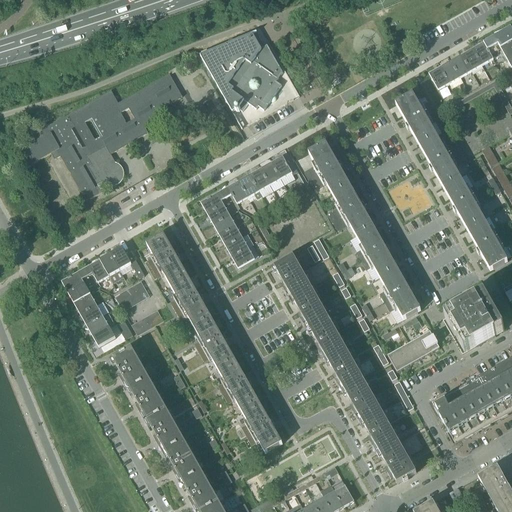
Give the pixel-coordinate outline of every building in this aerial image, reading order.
[(511,31),(511,29),(484,45),(486,48),(486,49),(488,52),(488,51),(490,54),(489,54),(490,55),(495,53),(493,49),(493,48),(498,46),(500,48),(501,50),(504,48),(511,43),(511,31)] [(223,48),(200,58),(206,68),(228,106),(230,105),(236,108),(234,110),(235,112),(237,114),(239,113),(240,112),(242,113),(248,105),(256,111),(258,108),(264,112),(270,103),(271,103),(272,103),(273,103),(274,103),(275,103),(275,102),(276,101),(276,100),(276,99),(276,98),(275,97),(281,87),(276,83),(278,80),(283,74),(267,48),(266,47),(264,48),(259,39),(259,38),(256,35),(245,39),(223,48)] [(511,43),(504,48),(501,50),(507,60),(511,57),(511,43)] [(477,48),(472,51),(481,68),(493,61),(490,55),(489,54),(490,54),(488,51),(488,52),(486,49),(486,48),(484,45),(477,48)] [(472,51),(461,57),(471,74),(481,68),(472,51)] [(461,57),(451,63),(460,80),(471,74),(461,57)] [(451,63),(440,69),(449,86),(460,80),(451,63)] [(440,69),(429,76),(438,92),(449,86),(440,69)] [(111,93),(32,137),(36,143),(24,150),(33,165),(60,150),(62,154),(59,155),(83,197),(87,195),(90,201),(106,192),(105,189),(109,187),(111,188),(114,187),(116,187),(119,185),(120,184),(122,182),(123,180),(123,178),(124,176),(123,173),(122,171),(121,169),(119,167),(117,165),(115,164),(110,156),(148,134),(145,128),(163,117),(160,111),(182,98),(170,76),(118,105),(113,96),(111,93)] [(474,100),(494,89),(494,88),(498,86),(496,82),(472,96),(474,100)] [(396,106),(432,171),(490,273),(493,271),(504,265),(507,263),(413,96),(410,98),(398,104),(398,105),(396,106)] [(466,104),(474,100),(472,96),(464,100),(466,104)] [(458,109),(466,104),(464,100),(456,105),(458,109)] [(430,103),(422,107),(432,125),(440,121),(430,103)] [(450,113),(458,109),(456,105),(448,109),(447,109),(450,113)] [(453,144),(445,148),(456,166),(464,162),(457,151),(453,144)] [(316,167),(304,174),(314,192),(326,185),(339,209),(327,215),(338,233),(349,227),(363,251),(356,255),(366,273),(373,268),(386,292),(379,296),(389,314),(397,310),(398,312),(400,317),(403,315),(406,321),(418,314),(414,308),(417,307),(329,151),(326,153),(323,147),(312,154),(315,159),(312,161),(316,167)] [(282,159),(271,165),(281,181),(292,175),(282,159)] [(271,165),(260,171),(270,187),(281,181),(271,165)] [(260,171),(250,177),(259,194),(270,187),(260,171)] [(250,177),(239,183),(248,200),(254,197),(257,202),(262,199),(259,194),(250,177)] [(491,179),(487,181),(491,189),(496,186),(491,179)] [(239,183),(228,190),(230,194),(232,197),(231,197),(233,200),(234,201),(237,206),(248,200),(239,183)] [(496,186),(491,189),(495,196),(500,194),(496,186)] [(474,188),(469,190),(480,208),(484,206),(474,188)] [(201,205),(207,216),(224,207),(221,203),(231,197),(232,197),(230,194),(228,190),(201,205)] [(301,193),(294,197),(296,201),(304,196),(301,192),(301,193)] [(294,197),(286,201),(288,205),(296,201),(294,197)] [(286,201),(278,206),(280,210),(288,205),(286,201)] [(278,206),(270,210),(272,214),(280,210),(278,206)] [(207,216),(213,227),(230,218),(224,207),(207,216)] [(270,210),(262,215),(264,219),(272,214),(270,210)] [(256,224),(260,221),(264,219),(262,215),(254,220),(256,224)] [(213,227),(219,238),(236,229),(230,218),(213,227)] [(256,224),(260,230),(264,228),(260,221),(256,224)] [(260,230),(264,237),(268,235),(264,228),(260,230)] [(219,238),(225,249),(242,239),(236,229),(219,238)] [(497,229),(493,231),(503,249),(507,247),(497,229)] [(264,237),(268,244),(272,242),(268,235),(264,237)] [(154,260),(144,266),(153,283),(164,277),(176,299),(177,300),(177,301),(167,307),(177,324),(187,319),(201,343),(194,347),(204,364),(211,360),(225,385),(218,389),(228,406),(235,402),(248,426),(241,430),(251,448),(258,444),(265,456),(268,454),(279,448),(282,446),(272,428),(259,405),(256,399),(212,321),(167,243),(164,238),(161,239),(155,242),(150,245),(150,246),(147,247),(154,260)] [(225,249),(232,260),(248,250),(242,239),(225,249)] [(272,242),(268,244),(272,251),(271,252),(276,249),(272,242)] [(122,250),(111,256),(120,272),(131,266),(133,271),(139,281),(144,278),(139,268),(130,253),(125,256),(122,250)] [(248,250),(232,260),(238,271),(254,261),(248,250)] [(111,256),(99,262),(109,279),(120,272),(111,256)] [(358,417),(369,437),(367,438),(373,449),(375,448),(383,460),(386,467),(384,468),(391,480),(393,479),(397,486),(416,475),(408,462),(369,392),(366,387),(294,258),(275,269),(274,269),(282,283),(280,284),(286,295),(288,294),(299,313),(297,314),(303,326),(305,325),(316,344),(315,345),(321,357),(323,356),(334,375),(332,376),(338,388),(340,386),(351,406),(349,407),(356,418),(358,417)] [(99,262),(89,268),(91,273),(92,275),(92,276),(93,279),(94,278),(95,280),(98,285),(109,279),(99,262)] [(338,267),(342,275),(346,272),(342,265),(338,267)] [(89,268),(62,284),(68,295),(84,286),(82,281),(92,276),(92,275),(91,273),(89,268)] [(346,272),(342,275),(346,282),(350,279),(346,272)] [(84,286),(68,295),(74,305),(90,296),(87,290),(94,286),(94,287),(98,285),(95,280),(91,282),(84,286)] [(141,284),(134,287),(137,292),(139,291),(143,288),(141,284)] [(134,287),(128,291),(130,296),(134,294),(137,292),(134,287)] [(511,287),(503,292),(506,297),(505,297),(510,305),(510,304),(511,306),(511,287)] [(143,288),(139,291),(145,301),(149,299),(143,288)] [(115,298),(117,303),(124,299),(129,296),(130,296),(128,291),(115,298)] [(137,292),(134,294),(140,304),(145,301),(139,291),(137,292)] [(130,296),(129,296),(135,307),(140,304),(134,294),(130,296)] [(90,296),(74,305),(80,317),(97,308),(90,296)] [(135,307),(129,296),(124,299),(126,305),(129,310),(135,307)] [(484,297),(475,303),(442,321),(462,356),(504,332),(484,297)] [(117,303),(120,308),(126,305),(124,299),(117,303)] [(126,305),(120,308),(123,313),(129,310),(126,305)] [(366,306),(361,309),(365,316),(370,313),(366,306)] [(97,308),(80,317),(86,328),(103,318),(97,308)] [(157,313),(152,315),(158,326),(163,323),(157,313)] [(370,313),(365,316),(369,323),(374,320),(370,313)] [(152,315),(148,318),(154,329),(158,326),(152,315)] [(103,318),(86,328),(93,338),(109,329),(103,318)] [(148,318),(143,321),(149,332),(154,329),(148,318)] [(149,332),(143,321),(138,324),(141,329),(144,334),(149,332)] [(124,323),(117,328),(125,342),(133,338),(132,337),(124,323)] [(131,327),(134,333),(141,329),(138,324),(131,327)] [(109,329),(93,338),(99,350),(115,340),(109,329)] [(141,329),(134,333),(137,338),(144,334),(141,329)] [(430,334),(419,340),(429,356),(439,350),(437,346),(438,345),(433,338),(432,338),(430,334)] [(419,340),(409,346),(418,362),(429,356),(419,340)] [(409,346),(398,352),(407,368),(418,362),(409,346)] [(196,509),(197,511),(223,511),(194,462),(131,350),(112,361),(120,374),(118,375),(124,387),(126,386),(137,405),(135,406),(142,418),(144,416),(155,436),(153,437),(159,449),(161,447),(172,467),(170,468),(177,479),(179,478),(189,497),(187,498),(194,510),(196,509)] [(407,368),(398,352),(388,358),(387,358),(397,374),(407,368)] [(453,447),(511,413),(511,357),(432,403),(433,403),(430,405),(438,417),(439,417),(448,434),(446,435),(450,443),(453,447)] [(177,386),(182,383),(179,377),(173,380),(177,386)] [(185,388),(182,383),(177,386),(180,391),(185,388)] [(511,511),(511,494),(507,486),(509,485),(506,480),(504,481),(497,468),(478,479),(496,511),(511,511)] [(325,474),(323,475),(326,479),(328,482),(338,476),(337,473),(334,469),(325,474)] [(226,473),(220,476),(223,481),(229,479),(228,477),(226,473)] [(315,480),(313,481),(315,485),(326,479),(323,475),(322,476),(315,480)] [(229,479),(223,481),(226,487),(232,484),(229,479)] [(313,481),(302,487),(305,491),(315,485),(313,481)] [(332,489),(331,489),(334,494),(343,509),(353,503),(353,504),(354,503),(345,487),(342,483),(332,489)] [(302,487),(292,493),(294,497),(305,491),(302,487)] [(331,487),(320,493),(324,499),(323,499),(330,511),(338,511),(343,509),(334,494),(331,489),(332,489),(331,487)] [(458,491),(457,491),(449,495),(449,496),(449,497),(452,502),(452,503),(453,503),(454,503),(461,499),(461,498),(462,498),(462,497),(458,491)] [(292,493),(282,499),(284,503),(294,497),(292,493)] [(280,500),(271,505),(274,509),(284,503),(282,499),(280,500)] [(330,511),(323,499),(313,505),(316,511),(330,511)]
